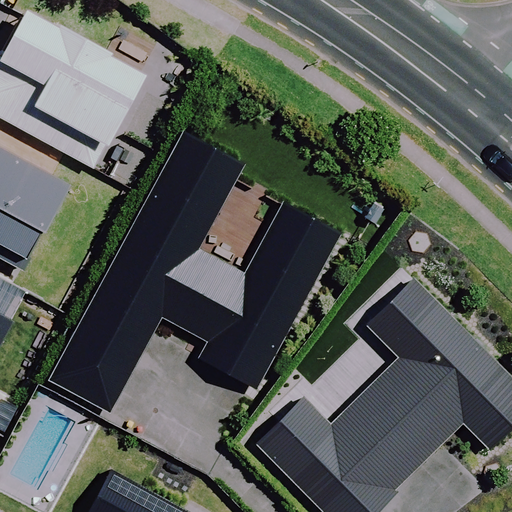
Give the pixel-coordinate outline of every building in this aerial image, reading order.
[(100,60),(17,16),(0,48),(0,124),(88,171),(134,83),(98,64),(100,60)] [(178,137),(45,384),(105,416),(157,320),(204,345),(195,363),(251,393),(334,238),(278,209),(241,279),(193,253),(238,169),(178,137)] [(60,192),(0,160),(0,263),(18,273),(60,192)] [(297,404),(252,448),(315,511),(378,511),(392,498),(388,494),(458,425),(485,452),(511,425),(511,388),(408,284),(363,328),(397,362),(325,432),(297,404)] [(0,327),(18,294),(0,285),(0,327)] [(172,511),(105,476),(86,511),(172,511)]
